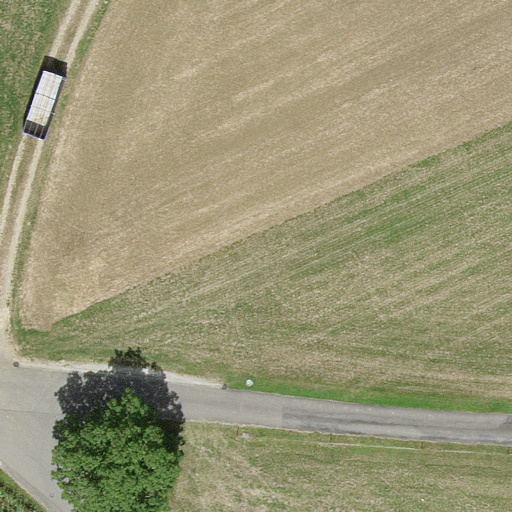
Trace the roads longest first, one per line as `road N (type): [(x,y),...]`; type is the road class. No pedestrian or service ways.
road 1 (unclassified): [(511,433),(0,395)]
road 2 (track): [(0,259),(36,107),(82,0)]
